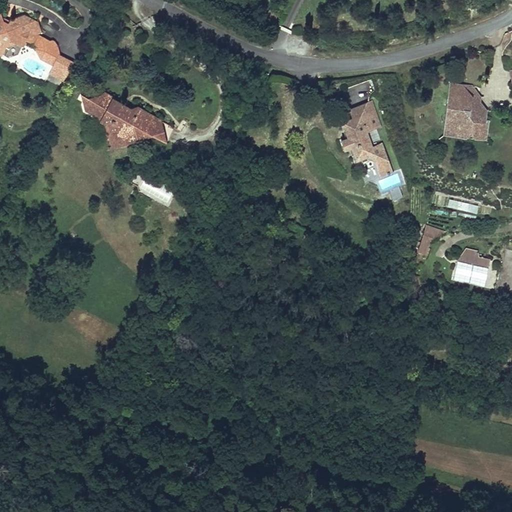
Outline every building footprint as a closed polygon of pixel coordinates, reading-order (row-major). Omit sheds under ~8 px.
[(0,40),(6,41),(17,46),(21,40),(29,44),(34,35),(35,33),(34,21),(18,13),(6,14),(5,16),(1,22),(0,20),(0,40)] [(30,49),(35,52),(42,39),(34,35),(29,44),(32,45),(30,49)] [(45,39),(42,39),(35,52),(52,60),(50,64),(45,73),(57,80),(68,60),(53,52),(53,50),(53,47),(53,46),(52,44),(49,41),(47,40),(45,39)] [(52,60),(35,52),(34,56),(50,64),(52,60)] [(479,127),(481,108),(476,107),(478,95),(469,85),(448,83),(443,127),(454,128),(459,136),(465,133),(467,137),(482,139),(484,128),(479,127)] [(122,102),(98,90),(95,94),(90,91),(82,95),(77,93),(74,100),(76,105),(84,105),(92,109),(90,112),(97,116),(100,123),(105,127),(107,133),(116,138),(131,131),(135,123),(142,125),(149,112),(128,101),(122,102)] [(486,109),(478,95),(476,107),(481,108),(479,127),(484,128),(486,109)] [(368,146),(363,130),(376,126),(368,102),(355,106),(358,115),(341,120),(345,135),(349,147),(353,158),(370,152),(374,166),(384,163),(377,143),(368,146)] [(155,135),(149,112),(142,125),(135,123),(131,131),(116,138),(107,133),(105,127),(100,123),(97,116),(90,112),(92,109),(84,105),(81,111),(92,117),(99,135),(117,144),(146,130),(155,135)] [(459,136),(454,128),(443,127),(442,134),(459,136)] [(349,147),(345,135),(336,138),(339,150),(349,147)] [(386,169),(384,163),(374,166),(376,172),(386,169)] [(143,178),(139,192),(169,201),(173,187),(143,178)] [(423,217),(436,207),(417,200),(413,213),(423,217)] [(425,243),(439,233),(419,227),(415,240),(425,243)] [(423,250),(425,243),(415,240),(412,247),(423,250)] [(477,261),(475,251),(464,247),(456,254),(477,261)]
